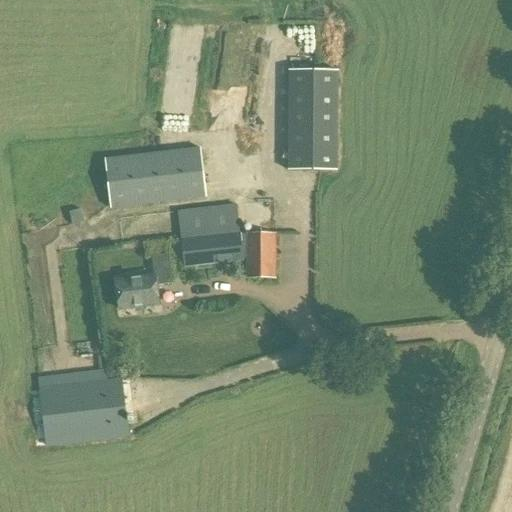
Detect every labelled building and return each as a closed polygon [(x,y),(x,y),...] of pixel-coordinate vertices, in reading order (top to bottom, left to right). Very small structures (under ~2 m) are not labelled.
[(249,38),(225,38),(224,100),(247,101),(249,38)] [(288,67),(288,167),(340,167),(340,67),(288,67)] [(111,210),(207,198),(201,148),(105,159),(111,210)] [(184,269),(244,262),(236,204),(177,211),(184,269)] [(276,279),(276,269),(276,234),(246,234),(245,279),(276,279)] [(120,309),(158,304),(156,285),(172,283),(169,255),(152,257),(155,277),(117,281),(120,309)] [(107,381),(105,370),(38,378),(46,447),(129,437),(122,379),(107,381)]
